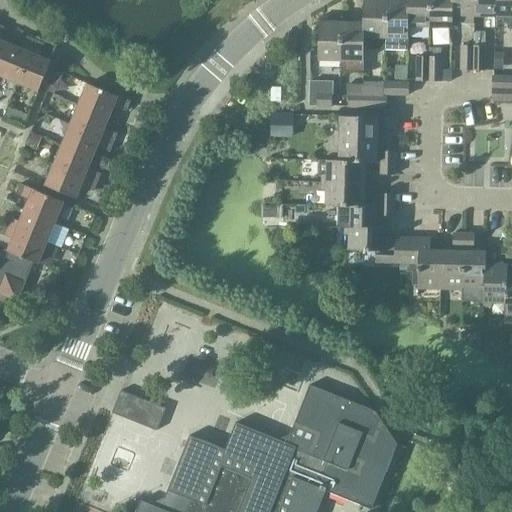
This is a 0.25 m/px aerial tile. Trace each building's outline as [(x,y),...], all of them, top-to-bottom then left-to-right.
[(387,40),(388,1),(371,0),(370,0),(364,0),(364,21),(364,39),(363,48),(364,49),(386,49),(387,40)] [(408,50),(408,40),(409,27),(408,27),(408,0),(399,0),(400,2),(388,1),(387,40),(386,49),(408,50)] [(408,0),(408,27),(409,27),(430,28),(431,0),(408,0)] [(431,0),(430,28),(452,29),(452,24),(451,24),(452,16),(452,0),(431,0)] [(474,0),(452,0),(452,16),(451,24),(452,24),(474,24),(474,17),(474,0)] [(474,0),(474,17),(496,18),(496,0),(474,0)] [(508,18),(511,18),(511,0),(496,0),(496,18),(508,18)] [(317,61),(341,62),(342,24),(328,24),(328,19),(319,19),(317,61)] [(355,25),(342,24),(341,62),(340,73),(363,74),(364,62),(364,49),(363,48),(364,39),(364,21),(355,20),(355,25)] [(0,40),(5,27),(0,24),(0,71),(11,45),(0,40)] [(0,71),(0,76),(18,84),(36,40),(28,36),(22,50),(11,45),(0,71)] [(46,44),(36,40),(18,84),(39,93),(51,62),(40,58),(46,44)] [(474,47),(462,46),(461,71),(473,72),(474,47)] [(485,47),(474,47),(473,72),(484,72),(485,47)] [(495,54),(495,70),(503,70),(503,54),(495,54)] [(429,58),(418,57),(417,82),(428,83),(429,58)] [(441,58),(429,58),(428,83),(440,83),(441,58)] [(57,71),(48,91),(55,94),(63,74),(57,71)] [(492,101),(504,101),(505,78),(492,78),(492,101)] [(409,84),(385,83),(385,95),(408,95),(409,84)] [(88,84),(80,104),(109,117),(114,106),(127,111),(131,101),(88,84)] [(271,87),(270,102),(281,102),(282,88),(271,87)] [(332,96),(318,96),(318,107),(332,107),(332,96)] [(362,97),(348,96),(347,108),(362,108),(362,97)] [(387,98),(362,97),(362,108),(387,109),(387,98)] [(0,103),(0,117),(4,119),(8,109),(9,107),(0,103)] [(80,104),(71,124),(114,142),(118,134),(104,128),(109,117),(80,104)] [(23,115),(19,125),(23,127),(25,127),(29,117),(23,115)] [(293,116),(272,115),(271,136),(292,137),(293,116)] [(339,150),(339,162),(339,163),(394,164),(394,153),(377,152),(378,131),(394,131),(395,119),(340,117),(340,133),(335,133),(334,150),(339,150)] [(71,124),(63,144),(92,156),(97,146),(110,151),(114,142),(71,124)] [(31,134),(26,144),(35,148),(40,137),(31,134)] [(63,144),(55,164),(98,182),(101,173),(88,167),(92,156),(63,144)] [(339,163),(339,162),(320,162),(319,177),(322,177),(322,185),(364,185),(364,176),(394,176),(394,164),(339,163)] [(98,182),(55,164),(46,185),(76,197),(81,186),(94,192),(98,182)] [(29,199),(25,211),(55,224),(64,202),(20,184),(17,194),(29,199)] [(326,207),(338,207),(393,208),(393,196),(363,195),(364,185),(322,185),(322,192),(326,192),(326,207)] [(376,218),(392,218),(393,208),(338,207),(338,230),(345,230),(345,229),(375,230),(375,229),(376,218)] [(47,244),(55,224),(25,211),(20,221),(7,215),(3,226),(47,244)] [(8,252),(8,253),(33,263),(38,265),(47,244),(3,226),(0,232),(0,233),(12,239),(7,251),(8,252)] [(345,237),(350,237),(350,252),(377,252),(377,264),(407,264),(408,240),(396,240),(396,241),(387,241),(387,237),(388,229),(375,229),(375,230),(345,229),(345,230),(345,237)] [(440,290),(462,290),(463,234),(453,233),(453,251),(441,251),(440,290)] [(486,265),(487,252),(486,252),(474,252),(475,234),(463,234),(462,290),(484,290),(485,290),(486,265)] [(418,283),(418,289),(440,290),(441,251),(430,251),(430,241),(419,240),(408,240),(407,264),(407,270),(414,270),(414,283),(418,283)] [(484,307),(492,308),(493,303),(506,303),(508,248),(497,248),(497,265),(486,265),(485,290),(484,290),(484,307)] [(0,296),(17,303),(33,263),(8,253),(4,262),(0,263),(0,296)] [(275,371),(284,349),(266,342),(257,364),(275,371)] [(151,502),(141,499),(136,511),(135,511),(315,511),(324,492),(371,511),(396,447),(375,414),(309,388),(290,437),(275,443),(241,430),(242,428),(236,425),(230,438),(232,439),(227,452),(192,437),(167,500),(151,502)] [(113,413),(157,431),(166,409),(121,391),(113,413)]
